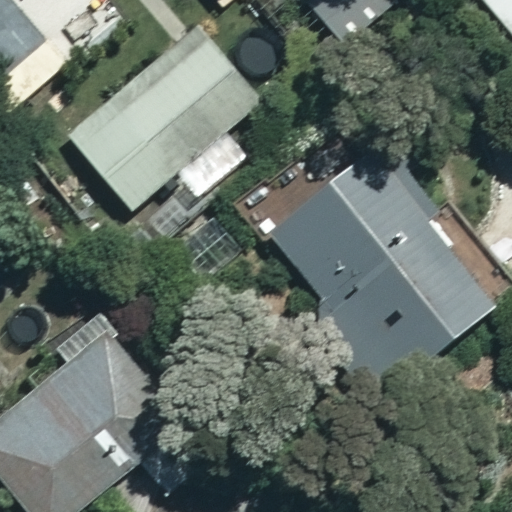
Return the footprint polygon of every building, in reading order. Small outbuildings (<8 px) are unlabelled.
[(0,0),(0,96),(58,48),(17,0),(0,0)] [(322,0),(317,5),(354,47),(407,0),(322,0)] [(511,0),(491,0),(511,24),(511,0)] [(269,108),(209,33),(78,138),(145,221),(216,164),(209,156),(269,108)] [(511,322),(384,153),(278,232),(404,402),(511,322)] [(0,450),(0,467),(38,511),(112,511),(204,434),(117,332),(80,363),(90,374),(0,450)]
